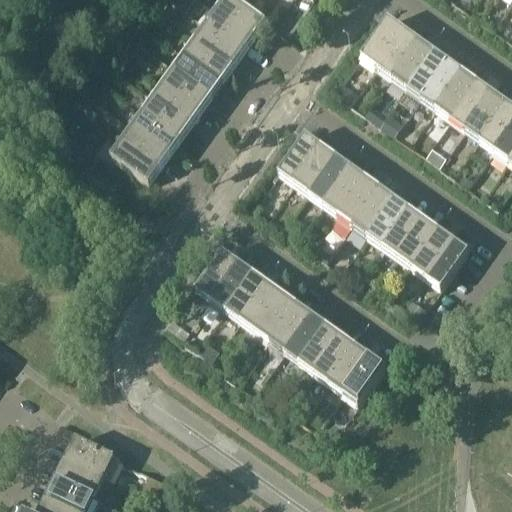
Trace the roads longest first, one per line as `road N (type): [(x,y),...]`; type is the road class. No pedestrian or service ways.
road 1 (residential): [(293,96),(509,252),(428,370),(210,212)]
road 2 (tertiary): [(169,266),(127,335),(131,381),(305,511)]
road 3 (residential): [(169,266),(3,142)]
road 4 (tertiary): [(293,96),(210,212)]
road 5 (residential): [(0,494),(17,493),(44,432),(6,408),(0,417)]
road 6 (residential): [(511,75),(405,0)]
